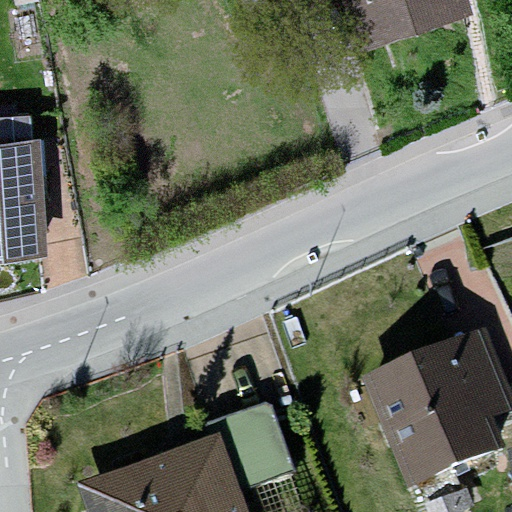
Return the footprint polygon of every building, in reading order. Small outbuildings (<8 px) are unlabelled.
[(341,0),(356,49),(473,8),(470,0),(341,0)] [(0,252),(40,250),(48,249),(41,132),(32,133),(30,112),(0,113),(0,252)] [(511,408),(484,335),(363,381),(410,496),(505,454),(492,421),(511,413),(511,408)] [(270,407),(208,427),(214,442),(221,439),(239,494),(293,475),(270,407)] [(214,442),(77,489),(85,511),(245,511),(239,494),(221,439),(214,442)]
